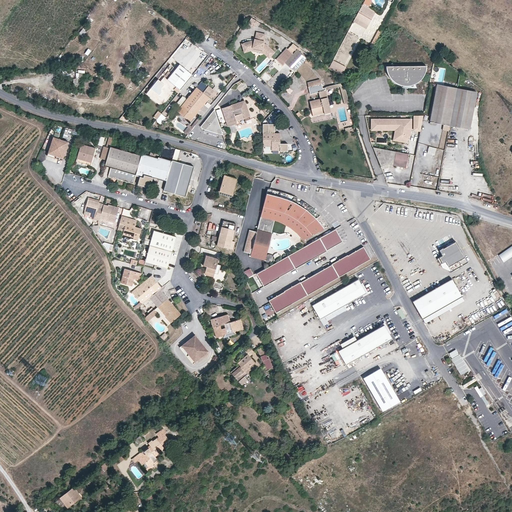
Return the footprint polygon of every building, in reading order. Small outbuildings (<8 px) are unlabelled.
[(376,12),(363,4),(354,21),(367,29),(368,26),(376,12)] [(381,33),(388,18),(376,12),(368,26),(381,33)] [(251,17),(248,23),(254,27),(258,21),(251,17)] [(263,41),(264,34),(256,32),(254,39),(254,38),(253,42),(250,41),(241,43),(243,52),(249,50),(263,53),(268,57),(274,52),(265,43),(263,43),(264,41),(263,41)] [(296,51),(290,46),(287,49),(286,48),(275,59),(282,65),(284,63),(296,51)] [(297,50),(296,51),(284,63),(293,71),(305,58),(298,51),(297,50)] [(309,58),(305,63),(311,68),(315,64),(309,58)] [(345,68),(333,61),(330,67),(342,74),(345,68)] [(193,75),(180,65),(167,80),(164,77),(161,82),(158,80),(151,89),(154,92),(151,95),(162,103),(165,99),(167,100),(172,93),(170,92),(175,86),(181,90),(193,75)] [(425,65),(385,66),(385,68),(385,71),(386,73),(387,75),(388,77),(390,79),(391,81),(393,82),(395,83),(397,84),(399,84),(400,85),(401,85),(402,85),(404,85),(405,85),(406,85),(408,85),(409,85),(411,84),(412,84),(413,83),(414,83),(416,81),(418,80),(420,78),(421,77),(422,75),(423,74),(423,72),(424,70),(424,68),(424,67),(425,65)] [(73,79),(73,85),(80,86),(85,74),(76,73),(76,79),(73,79)] [(310,94),(319,92),(321,99),(310,102),(313,114),(324,111),(324,114),(325,114),(331,112),(326,90),(323,91),(320,80),(307,83),(310,94)] [(203,91),(209,96),(214,89),(209,84),(204,90),(203,91)] [(456,88),(436,84),(428,122),(448,125),(456,88)] [(178,110),(191,120),(210,96),(209,96),(203,91),(201,90),(197,86),(178,110)] [(344,104),(349,103),(346,91),(343,86),(340,87),(344,104)] [(476,92),(456,88),(448,125),(469,129),(476,92)] [(151,95),(154,92),(151,89),(146,94),(160,105),(162,103),(151,95)] [(182,95),(177,103),(180,106),(186,97),(182,95)] [(246,105),(245,100),(222,108),(228,126),(237,123),(236,121),(250,116),(247,108),(245,109),(244,105),(246,105)] [(213,111),(199,128),(204,132),(205,131),(207,131),(207,132),(222,135),(213,111)] [(167,117),(162,113),(156,120),(161,124),(167,117)] [(424,115),(413,115),(413,129),(421,130),(424,115)] [(411,118),(385,119),(385,127),(401,127),(398,139),(407,141),(408,137),(409,132),(410,133),(411,128),(411,118)] [(275,124),(263,124),(263,147),(272,147),(272,150),(280,150),(289,151),(288,144),(280,143),(280,133),(275,132),(275,124)] [(398,139),(401,127),(385,127),(379,127),(371,127),(371,130),(395,130),(393,140),(407,142),(407,141),(398,139)] [(69,142),(53,137),(47,156),(63,161),(69,142)] [(95,149),(81,145),(77,159),(87,162),(91,163),(95,149)] [(107,147),(104,146),(100,159),(106,160),(110,148),(107,147)] [(427,153),(435,155),(436,147),(428,146),(427,153)] [(408,154),(373,147),(376,155),(381,167),(387,165),(405,168),(408,154)] [(106,160),(105,166),(111,167),(108,176),(134,184),(136,176),(141,157),(110,148),(106,160)] [(150,188),(153,178),(166,181),(172,161),(158,157),(158,159),(142,154),(141,157),(136,176),(140,177),(138,185),(150,188)] [(172,161),(166,181),(164,191),(166,191),(185,196),(190,180),(194,167),(172,161)] [(236,178),(223,175),(219,191),(231,194),(236,178)] [(326,232),(318,222),(308,213),(297,206),(288,203),(282,201),(266,196),(258,233),(249,231),(244,253),(251,255),(252,250),(254,250),(252,258),(266,262),(275,222),(283,225),(291,229),(298,235),(304,242),(305,244),(314,239),(326,232)] [(103,208),(102,210),(98,209),(98,207),(99,203),(88,199),(85,210),(90,212),(89,215),(94,221),(95,219),(95,217),(99,218),(100,218),(100,216),(108,218),(108,220),(115,222),(119,208),(112,206),(112,209),(110,209),(110,208),(108,207),(108,206),(104,205),(103,208)] [(118,230),(123,232),(122,236),(131,239),(131,238),(138,240),(141,229),(135,227),(137,221),(122,216),(118,230)] [(234,242),(232,241),(236,224),(223,221),(220,232),(217,245),(232,249),(234,242)] [(344,240),(337,228),(329,233),(336,245),(344,240)] [(154,231),(149,245),(172,251),(176,237),(154,231)] [(328,249),(336,245),(329,233),(321,238),(327,249),(328,249)] [(321,238),(313,242),(320,254),(327,249),(321,238)] [(468,262),(455,241),(443,248),(443,247),(439,249),(442,255),(437,258),(440,264),(445,261),(451,271),(468,262)] [(320,254),(313,242),(305,246),(312,259),(320,254)] [(172,251),(149,245),(144,263),(167,269),(172,251)] [(511,245),(498,255),(504,263),(511,257),(511,245)] [(312,259),(305,246),(297,251),(305,263),(312,259)] [(372,258),(365,246),(357,250),(364,262),(372,258)] [(364,262),(357,250),(349,255),(356,267),(364,262)] [(305,263),(297,251),(289,255),(296,267),(297,268),(305,263)] [(356,267),(349,255),(349,254),(341,259),(348,271),(356,267)] [(218,275),(220,266),(217,265),(218,259),(206,255),(203,266),(204,266),(207,267),(206,271),(205,274),(213,277),(214,274),(218,275)] [(296,267),(289,255),(282,260),(289,272),(296,267)] [(348,271),(341,259),(333,263),(333,264),(340,276),(348,271)] [(289,272),(282,260),(274,264),(281,276),(289,272)] [(281,276),(274,264),(266,269),(273,281),(281,277),(281,276)] [(340,276),(333,264),(325,268),(332,280),(340,276)] [(253,273),(250,267),(242,271),(244,278),(250,275),(253,273)] [(332,280),(325,268),(318,273),(325,285),(332,280)] [(121,283),(132,286),(134,279),(139,280),(141,273),(136,272),(126,269),(121,283)] [(273,281),(266,269),(258,273),(265,286),(273,281)] [(325,285),(318,273),(310,277),(317,289),(325,285)] [(143,304),(150,298),(160,290),(162,288),(151,276),(132,292),(141,302),(143,304)] [(317,289),(310,277),(302,282),(309,294),(317,289)] [(462,296),(452,278),(449,280),(413,301),(422,318),(462,296)] [(357,280),(312,305),(319,317),(364,292),(357,280)] [(309,294),(302,282),(301,281),(294,286),(301,298),(309,294)] [(301,298),(294,286),(286,290),(286,291),(293,303),(301,298)] [(181,314),(173,305),(160,290),(150,298),(158,307),(171,322),(181,314)] [(293,303),(286,291),(278,295),(285,307),(293,303)] [(285,307),(278,295),(270,300),(277,312),(285,307)] [(425,322),(464,300),(462,296),(422,318),(425,322)] [(401,308),(397,310),(402,319),(406,317),(401,308)] [(144,319),(146,321),(157,312),(155,309),(144,319)] [(211,320),(213,328),(230,322),(228,314),(211,320)] [(223,336),(223,334),(228,333),(229,335),(234,334),(233,332),(243,329),(240,319),(230,322),(213,328),(216,338),(223,336)] [(383,326),(338,351),(346,365),(391,340),(383,326)] [(209,352),(203,344),(194,352),(193,351),(202,343),(195,335),(180,348),(194,365),(209,352)] [(194,352),(203,344),(202,343),(193,351),(194,352)] [(247,374),(252,371),(249,367),(255,362),(249,355),(253,352),(251,347),(245,352),(247,354),(237,363),(239,365),(231,372),(236,378),(244,371),(247,374)] [(263,347),(258,349),(262,361),(267,359),(263,347)] [(332,353),(338,367),(343,365),(337,351),(332,353)] [(459,355),(451,360),(461,376),(469,371),(459,355)] [(428,415),(436,414),(434,406),(427,407),(428,415)] [(361,417),(363,423),(374,420),(371,413),(361,417)] [(360,420),(340,429),(344,436),(363,427),(360,420)] [(159,462),(154,456),(164,448),(162,445),(165,443),(167,446),(171,443),(164,434),(166,432),(163,428),(157,433),(160,436),(150,444),(150,445),(151,447),(144,452),(146,454),(144,455),(142,452),(132,459),(135,463),(138,460),(142,465),(145,463),(148,467),(154,462),(156,464),(159,462)] [(134,440),(138,445),(143,440),(140,435),(134,440)] [(146,454),(144,452),(151,447),(150,445),(142,452),(144,455),(146,454)] [(154,462),(148,467),(145,463),(142,465),(147,471),(156,464),(154,462)] [(98,468),(103,474),(110,468),(105,463),(98,468)] [(80,497),(73,488),(61,497),(69,506),(80,497)]
